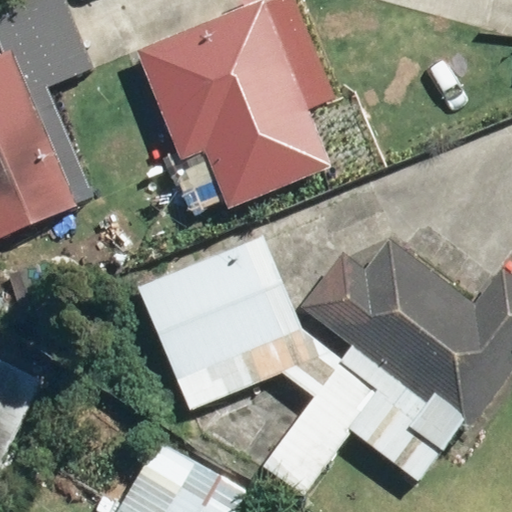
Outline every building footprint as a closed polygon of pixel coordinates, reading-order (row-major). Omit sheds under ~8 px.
[(290,0),(285,0),(134,57),(177,169),(203,159),(225,218),(326,180),(303,122),(332,111),(290,0)] [(10,59),(0,63),(0,247),(75,216),(10,59)] [(468,437),(511,377),(511,279),(502,272),(474,310),(387,245),(366,273),(343,257),(301,314),(352,352),(341,366),(299,335),(280,293),(263,244),(136,295),(156,345),(189,416),(279,381),(312,405),(264,470),(303,500),(348,439),(416,489),(459,431),(468,437)] [(0,475),(36,411),(0,390),(0,475)] [(73,511),(109,449),(73,428),(36,491),(73,511)] [(209,511),(179,495),(169,511),(209,511)]
